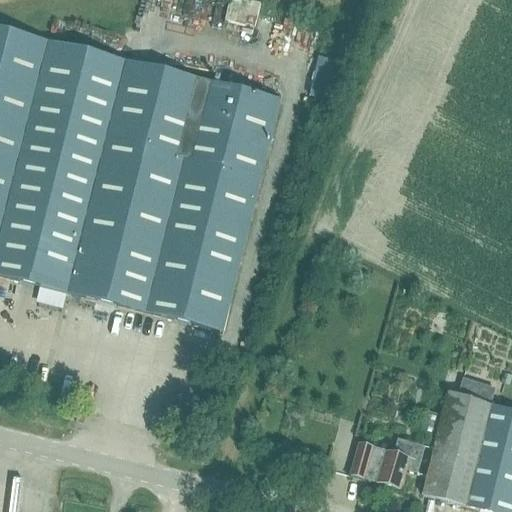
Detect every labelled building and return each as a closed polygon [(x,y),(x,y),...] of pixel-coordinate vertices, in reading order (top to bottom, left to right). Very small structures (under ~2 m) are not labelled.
[(230,0),(227,14),(249,20),(254,0),(230,0)] [(0,279),(222,335),(262,177),(106,138),(125,62),(0,31),(0,279)] [(335,64),(318,60),(309,97),(326,101),(335,64)] [(281,102),(125,62),(106,138),(262,177),(281,102)] [(462,381),(457,399),(490,409),(495,391),(462,381)] [(448,396),(423,498),(478,511),(511,511),(511,415),(490,409),(457,399),(448,396)] [(359,445),(350,477),(400,493),(406,473),(417,476),(425,449),(397,442),(393,456),(386,454),(386,453),(359,445)]
